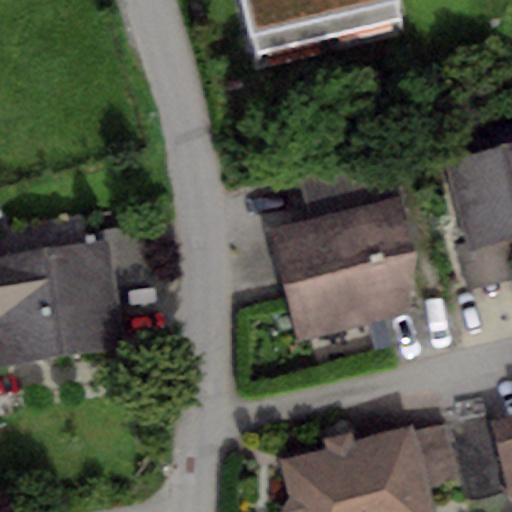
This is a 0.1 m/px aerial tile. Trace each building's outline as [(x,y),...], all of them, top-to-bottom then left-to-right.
[(236,0),(252,66),(402,31),(395,0),(236,0)] [(511,152),(443,168),(464,246),(456,248),(466,295),(511,283),(511,273),(507,249),(511,248),(511,152)] [(309,227),(269,237),(297,348),(408,321),(418,265),(392,158),(296,178),(309,227)] [(110,245),(0,261),(0,375),(126,354),(110,245)] [(511,406),(511,423),(493,427),(508,503),(511,501),(511,392),(509,393),(511,406)] [(324,457),(282,468),(290,502),(283,511),(430,511),(428,494),(465,488),(446,429),(354,451),(350,439),(321,444),(324,457)]
